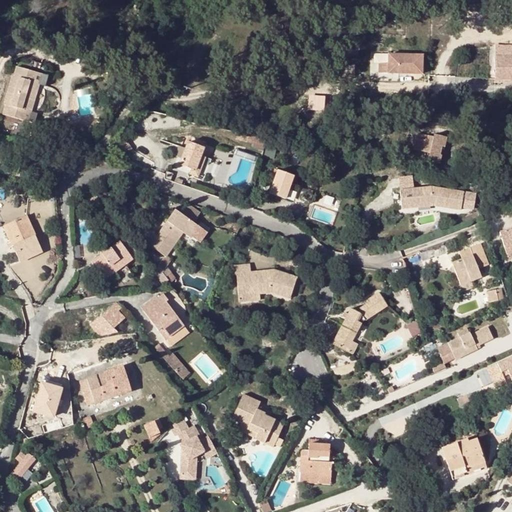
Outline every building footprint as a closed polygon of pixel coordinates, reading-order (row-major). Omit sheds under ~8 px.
[(389,62),(380,62),(379,73),(425,73),(425,52),(389,52),(389,62)] [(511,62),(493,63),(494,85),(511,84),(511,62)] [(31,96),(35,97),(39,84),(45,86),(48,77),(16,67),(14,77),(11,76),(3,104),(6,105),(3,115),(34,124),(36,115),(30,113),(34,101),(30,100),(31,96)] [(94,113),(92,87),(77,89),(79,115),(94,113)] [(87,128),(77,126),(76,132),(90,134),(99,123),(95,119),(87,128)] [(425,141),(415,139),(406,137),(404,147),(415,150),(414,158),(439,164),(441,156),(439,155),(441,147),(444,147),(446,138),(431,135),(430,137),(426,136),(425,141)] [(180,164),(192,169),(196,171),(202,156),(205,148),(188,142),(180,164)] [(238,148),(227,180),(248,187),(259,155),(238,148)] [(205,157),(202,156),(196,171),(192,169),(190,174),(198,177),(205,157)] [(294,176),(278,171),(270,193),(287,199),(292,184),(294,176)] [(399,180),(401,190),(413,189),(411,179),(399,180)] [(296,186),(292,184),(287,199),(291,201),(296,186)] [(435,201),(461,205),(463,193),(432,187),(413,189),(401,190),(402,205),(435,201)] [(435,201),(402,205),(403,209),(434,205),(460,210),(461,205),(435,201)] [(189,204),(182,214),(193,222),(200,212),(189,204)] [(204,230),(193,222),(182,214),(176,210),(168,222),(171,225),(166,231),(163,229),(157,237),(172,248),(182,232),(190,238),(192,235),(201,242),(204,230)] [(42,253),(25,216),(9,223),(17,239),(11,242),(21,262),(42,253)] [(168,222),(163,229),(166,231),(171,225),(168,222)] [(4,226),(11,242),(17,239),(9,223),(4,226)] [(237,234),(241,227),(235,224),(231,231),(237,234)] [(511,227),(500,231),(506,252),(511,250),(511,227)] [(462,258),(451,262),(460,285),(470,281),(481,277),(478,269),(488,265),(479,244),(486,242),(482,233),(472,237),(475,246),(470,247),(471,249),(460,253),(462,258)] [(172,248),(157,237),(155,235),(149,245),(165,257),(172,248)] [(127,237),(121,242),(133,259),(140,254),(127,237)] [(104,279),(133,259),(121,242),(92,263),(104,279)] [(411,255),(413,260),(435,251),(434,247),(411,255)] [(435,251),(413,260),(414,264),(437,257),(435,251)] [(171,261),(165,257),(158,267),(163,277),(168,274),(165,269),(171,261)] [(275,270),(268,270),(268,273),(259,274),(259,271),(251,272),(250,265),(231,266),(232,275),(237,274),(239,296),(260,294),(272,293),(289,299),(297,277),(275,270)] [(167,283),(167,282),(157,270),(154,272),(153,273),(163,286),(165,284),(167,283)] [(163,277),(167,282),(168,282),(169,284),(173,281),(168,274),(163,277)] [(472,287),(470,281),(460,285),(462,291),(472,287)] [(497,301),(495,291),(487,292),(489,302),(497,301)] [(260,294),(239,296),(240,302),(260,301),(260,294)] [(351,310),(333,344),(347,351),(352,342),(361,323),(386,306),(378,294),(368,300),(369,303),(355,312),(351,310)] [(162,326),(170,337),(185,326),(163,295),(145,307),(149,313),(147,314),(158,330),(162,326)] [(121,309),(117,303),(103,315),(114,328),(124,319),(118,311),(121,309)] [(413,335),(421,332),(416,321),(409,324),(413,335)] [(361,342),(368,326),(362,323),(356,340),(361,342)] [(165,340),(170,337),(162,326),(158,330),(165,340)] [(469,333),(459,338),(449,342),(450,344),(457,359),(470,353),(468,348),(476,345),(477,346),(493,339),(488,327),(471,335),(470,333),(469,333)] [(456,332),(459,338),(469,333),(466,328),(456,332)] [(352,342),(347,351),(352,354),(357,345),(352,342)] [(450,344),(442,348),(449,363),(457,359),(450,344)] [(478,349),(477,346),(476,345),(468,348),(470,353),(478,349)] [(174,352),(166,359),(175,369),(183,362),(174,352)] [(511,357),(499,363),(504,377),(511,373),(511,357)] [(450,365),(439,370),(441,374),(452,369),(450,365)] [(125,368),(89,379),(96,402),(132,391),(125,368)] [(96,402),(89,379),(80,382),(87,405),(96,402)] [(258,432),(256,437),(255,438),(273,447),(275,443),(280,446),(284,439),(278,436),(284,424),(270,417),(264,414),(265,412),(257,409),(259,406),(260,403),(244,395),(232,420),(242,424),(258,432)] [(272,412),(259,406),(257,409),(265,412),(264,414),(270,417),(272,412)] [(159,420),(145,426),(150,438),(164,432),(159,420)] [(218,452),(209,435),(202,438),(194,424),(179,433),(183,442),(181,444),(185,452),(182,454),(181,475),(196,475),(197,457),(196,455),(204,451),(208,458),(218,452)] [(258,432),(242,424),(239,429),(256,437),(258,432)] [(467,439),(442,448),(453,480),(467,475),(465,469),(484,462),(474,434),(466,436),(467,439)] [(328,444),(321,444),(308,443),(308,450),(303,450),(301,454),(300,472),(318,472),(318,476),(330,476),(330,462),(328,462),(328,444)] [(22,452),(17,459),(21,462),(11,475),(18,481),(35,460),(28,454),(27,455),(22,452)] [(486,468),(484,462),(465,469),(467,475),(486,468)] [(318,472),(300,472),(300,482),(329,483),(330,476),(318,476),(318,472)] [(267,500),(259,503),(261,509),(269,505),(267,500)]
